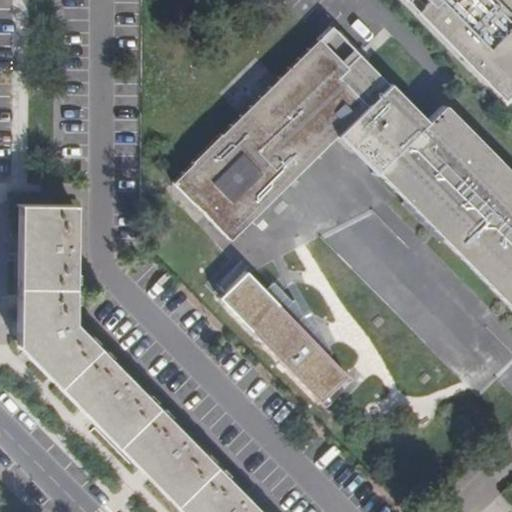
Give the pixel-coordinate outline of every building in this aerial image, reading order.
[(511,0),(407,0),(408,1),(409,0),(429,0),(430,1),(419,12),(505,99),(511,92),(511,0)] [(419,12),(430,1),(429,0),(409,0),(408,1),(419,12)] [(228,237),(337,132),(376,171),(425,123),(400,98),(364,62),(328,25),(316,38),(276,78),(239,115),(172,181),(228,237)] [(511,176),(442,105),(425,123),(376,171),(410,207),(511,308),(511,176)] [(125,457),(179,511),(256,511),(182,436),(71,322),(72,205),(16,204),(14,344),(125,457)]
